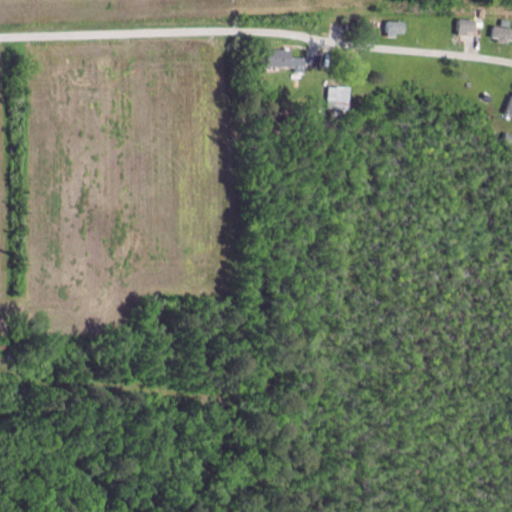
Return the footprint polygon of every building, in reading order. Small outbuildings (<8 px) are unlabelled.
[(481,10),(480,18),(473,17),(474,9),(481,10)] [(374,20),(373,32),(362,30),(364,19),(374,20)] [(506,20),(505,28),(508,28),(506,40),(501,40),(501,44),(491,42),(491,38),(485,37),(487,25),(496,27),(497,19),(506,20)] [(389,20),(388,36),(396,36),(396,32),(404,33),(405,21),(389,20)] [(470,21),(470,32),(460,32),(460,36),(451,36),(452,20),(470,21)] [(305,57),(305,72),(295,72),(295,67),(263,66),(264,48),(292,49),(291,56),(305,57)] [(350,86),(347,117),(326,116),(328,84),(350,86)] [(511,93),(511,118),(498,114),(505,95),(507,97),(509,92),(511,93)] [(487,97),(484,103),(477,99),(481,93),(487,97)] [(283,114),(283,123),(291,123),(291,114),(283,114)] [(510,135),(507,143),(498,140),(500,132),(510,135)]
